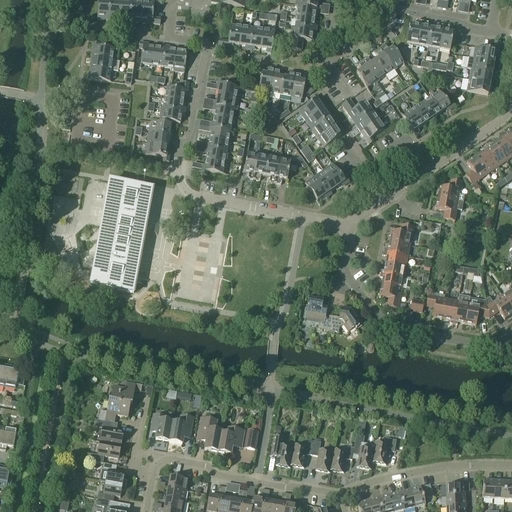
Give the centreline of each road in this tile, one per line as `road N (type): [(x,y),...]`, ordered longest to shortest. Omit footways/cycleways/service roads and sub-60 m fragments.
road 1 (residential): [(347,223),(346,281),(385,325),(490,347),(511,333)]
road 2 (residential): [(490,33),(398,10),(347,53),(332,26),(336,0)]
road 3 (residential): [(180,173),(205,53),(169,37),(173,5),(191,0)]
road 4 (residential): [(153,462),(338,493)]
road 5 (residential): [(347,223),(189,195),(180,173)]
road 6 (residential): [(511,466),(428,469),(338,493)]
road 7 (residential): [(511,108),(386,200)]
